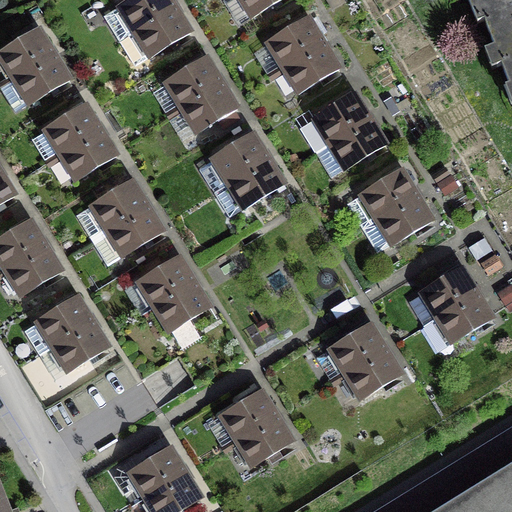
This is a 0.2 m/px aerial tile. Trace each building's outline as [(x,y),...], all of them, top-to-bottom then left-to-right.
[(120,42),(175,8),(170,0),(132,0),(104,17),(120,42)] [(240,0),(252,18),(281,0),(240,0)] [(511,0),(468,0),(478,24),(485,21),(484,20),(511,9),(511,0)] [(191,33),(175,8),(120,42),(135,67),(191,33)] [(511,9),(484,20),(485,21),(511,88),(511,87),(511,9)] [(268,44),(283,69),(324,45),(308,19),(268,44)] [(0,87),(1,88),(55,55),(39,30),(0,54),(0,57),(12,77),(0,85),(0,87)] [(324,45),(283,69),(299,94),(339,70),(324,45)] [(55,55),(1,88),(16,113),(70,80),(55,55)] [(166,84),(182,109),(222,84),(206,59),(166,84)] [(222,84),(182,109),(197,134),(237,109),(222,84)] [(301,129),(316,154),(370,120),(355,95),(315,120),(301,129)] [(33,140),(47,164),(101,131),(86,106),(45,131),(46,132),(33,140)] [(370,120),(316,154),(331,178),(345,170),(386,146),(370,120)] [(117,157),(101,131),(47,164),(49,167),(63,159),(76,181),(117,157)] [(228,184),(228,185),(269,160),(253,135),(213,160),(214,162),(200,170),(214,193),(228,184)] [(284,185),(269,160),(228,185),(244,210),(284,185)] [(0,205),(15,196),(0,171),(0,205)] [(348,205),(363,229),(417,196),(402,171),(361,196),(362,197),(348,205)] [(93,241),(148,207),(133,182),(77,216),(93,241)] [(417,196),(363,229),(377,253),(391,245),(392,246),(433,222),(417,196)] [(164,233),(148,207),(93,241),(107,265),(122,256),(123,257),(164,233)] [(0,240),(0,262),(6,272),(46,247),(31,222),(0,240)] [(62,272),(46,247),(6,272),(21,297),(62,272)] [(139,283),(154,308),(195,283),(179,258),(139,283)] [(409,303),(423,327),(477,294),(462,269),(421,294),(422,295),(409,303)] [(210,308),(195,283),(154,308),(170,333),(210,308)] [(477,294),(423,327),(439,352),(493,319),(477,294)] [(52,347),(53,348),(93,323),(78,298),(37,323),(38,324),(25,332),(39,355),(52,347)] [(93,323),(53,348),(68,373),(109,348),(93,323)] [(330,350),(346,375),(386,350),(370,325),(330,350)] [(401,375),(386,350),(346,375),(361,400),(401,375)] [(222,417),(237,442),(277,417),(262,392),(222,417)] [(293,442),(277,417),(237,442),(253,467),(293,442)] [(511,511),(511,429),(377,511),(511,511)] [(145,499),(186,474),(170,448),(137,469),(132,460),(117,469),(115,479),(125,495),(138,487),(145,499)] [(179,511),(202,499),(186,474),(145,499),(153,511),(150,511),(179,511)] [(9,511),(0,489),(0,511),(9,511)]
